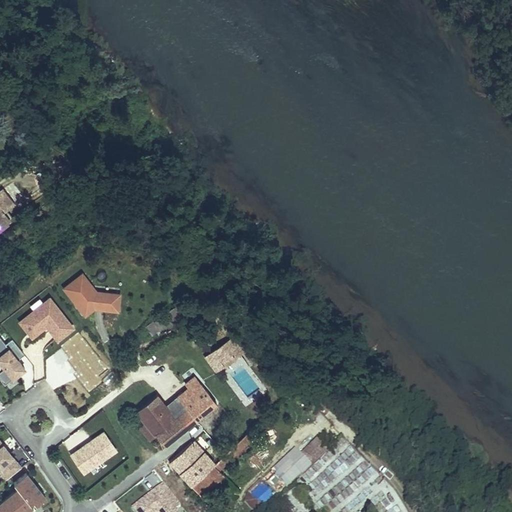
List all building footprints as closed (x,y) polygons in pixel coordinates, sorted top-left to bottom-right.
[(0,224),(8,218),(2,209),(14,199),(3,185),(0,187),(0,224)] [(63,288),(76,303),(78,301),(81,304),(78,307),(85,315),(93,307),(105,309),(107,292),(95,291),(81,274),(63,288)] [(107,292),(105,309),(117,310),(119,294),(107,292)] [(50,298),(27,316),(35,327),(43,320),(46,324),(58,339),(72,327),(50,298)] [(180,304),(161,316),(167,325),(168,326),(186,315),(180,304)] [(35,327),(27,316),(20,321),(32,336),(46,324),(43,320),(35,327)] [(161,316),(154,321),(159,329),(167,325),(161,316)] [(159,329),(154,321),(132,338),(138,346),(159,329)] [(20,367),(22,365),(18,359),(24,354),(12,339),(6,344),(0,337),(0,336),(0,361),(5,368),(0,371),(0,378),(5,384),(22,370),(20,367)] [(244,348),(236,338),(232,340),(231,339),(205,358),(214,371),(220,366),(217,362),(229,353),(232,357),(244,348)] [(220,366),(232,357),(229,353),(217,362),(220,366)] [(157,395),(137,411),(148,425),(140,431),(150,443),(158,437),(165,446),(184,430),(217,403),(196,376),(186,384),(189,388),(166,406),(157,395)] [(103,417),(84,431),(90,439),(109,425),(103,417)] [(254,438),(249,432),(216,464),(221,470),(254,438)] [(22,467),(0,439),(0,468),(2,472),(1,472),(6,479),(22,467)] [(325,450),(316,440),(300,456),(309,466),(325,450)] [(200,448),(195,442),(172,462),(183,474),(205,453),(200,448)] [(215,464),(205,453),(183,474),(192,484),(215,464)] [(309,466),(300,456),(292,463),(300,472),(301,473),(309,466)] [(289,461),(286,458),(249,492),(246,501),(252,496),(289,461)] [(292,463),(289,461),(252,496),(262,507),(300,472),(292,463)] [(221,470),(216,464),(194,486),(203,496),(225,474),(221,470)] [(18,488),(0,502),(0,511),(27,511),(33,505),(31,503),(34,501),(36,504),(46,497),(26,473),(14,483),(18,488)] [(168,479),(133,507),(136,511),(187,511),(177,500),(182,496),(168,479)] [(308,511),(295,491),(283,500),(290,511),(308,511)] [(257,511),(262,507),(252,496),(246,501),(256,511),(257,511)]
